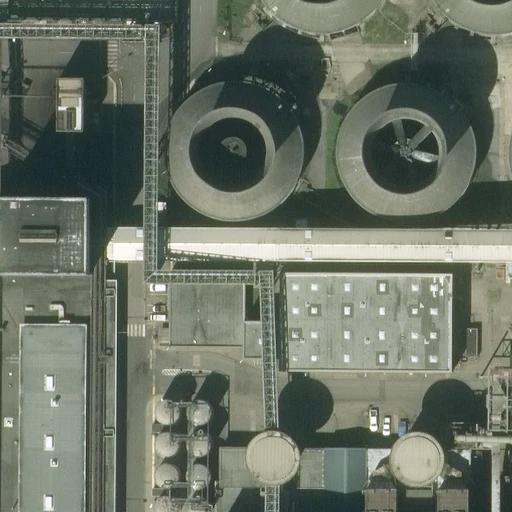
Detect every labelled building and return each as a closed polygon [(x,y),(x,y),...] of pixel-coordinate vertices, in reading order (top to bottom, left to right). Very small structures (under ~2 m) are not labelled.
[(0,0),(0,22),(174,22),(173,0),(0,0)] [(266,0),(271,9),(280,19),(295,30),(312,37),(331,39),(350,36),(367,28),(381,17),(392,1),(392,0),(266,0)] [(511,0),(437,0),(443,10),(452,20),(467,31),(484,38),(503,40),(511,38),(511,0)] [(171,156),(173,170),(177,183),(184,194),(193,204),(208,216),(225,222),(244,224),(262,222),(280,214),(294,202),(305,187),(312,170),(314,151),(311,133),(303,116),(291,101),(276,90),(258,84),(239,82),(221,86),(204,93),(192,103),(183,114),(176,127),(172,141),(171,156)] [(343,156),(345,170),(350,183),(356,194),(365,205),(380,216),(398,222),(416,225),(435,222),(452,214),(466,202),(477,187),(484,170),(486,151),(483,133),(475,116),(463,101),(448,90),(430,84),(412,82),(393,86),(376,94),(365,103),(355,114),(348,127),(344,141),(343,156)] [(80,219),(80,202),(0,200),(0,511),(113,511),(115,285),(95,284),(95,276),(115,276),(115,219),(80,219)] [(171,274),(172,351),(254,349),(255,361),(278,360),(278,374),(456,371),(454,273),(283,277),(284,321),(248,322),(247,273),(171,274)] [(210,418),(210,401),(151,401),(151,423),(160,423),(160,418),(210,418)] [(470,511),(469,451),(367,451),(364,511),(329,511),(329,450),(220,450),(219,511),(470,511)]
